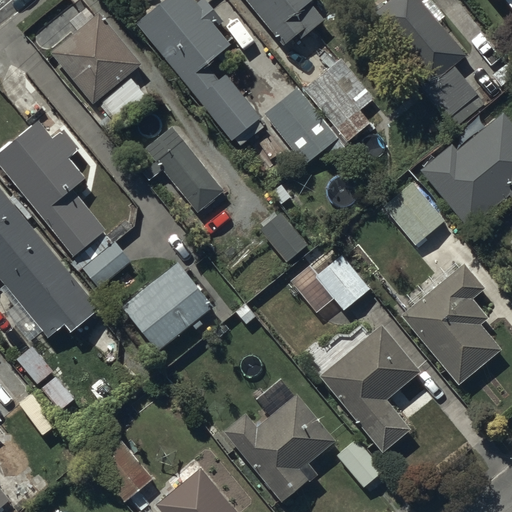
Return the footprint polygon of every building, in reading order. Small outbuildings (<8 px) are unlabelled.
[(193,0),(159,0),(136,19),(230,138),(260,114),(226,71),(218,78),(205,62),(230,43),(215,24),(222,18),(207,0),(196,0),(195,2),(193,0)] [(247,0),(282,43),(296,32),(300,37),(323,18),(308,0),(247,0)] [(464,54),(420,0),(385,0),(372,11),(427,80),(422,84),(447,116),(445,118),(452,127),(483,102),(452,64),(464,54)] [(511,0),(496,0),(498,2),(500,0),(503,0),(511,10),(511,0)] [(98,10),(50,50),(92,101),(140,61),(98,10)] [(305,86),(348,140),(371,121),(360,107),(376,94),(344,55),(305,86)] [(147,96),(130,76),(98,102),(116,122),(147,96)] [(23,85),(7,97),(29,125),(38,118),(45,112),(23,85)] [(299,91),(268,115),(307,165),(338,141),(299,91)] [(511,121),(503,110),(456,149),(451,143),(420,168),(468,226),(508,193),(511,197),(511,121)] [(0,163),(73,253),(105,228),(72,187),(85,176),(68,154),(79,146),(63,126),(52,135),(38,118),(29,125),(0,148),(0,163)] [(171,124),(144,146),(156,161),(143,171),(148,178),(161,167),(197,211),(224,188),(171,124)] [(382,205),(414,244),(447,216),(415,178),(382,205)] [(99,304),(0,185),(0,277),(3,281),(0,283),(0,287),(12,303),(4,309),(29,340),(42,329),(47,336),(64,321),(70,328),(99,304)] [(280,210),(259,227),(286,260),(307,243),(280,210)] [(130,260),(114,240),(82,266),(98,286),(130,260)] [(343,309),(370,287),(341,252),(316,272),(309,263),(290,279),(316,310),(333,296),(343,309)] [(213,304),(176,260),(121,305),(157,350),(191,323),(196,329),(203,323),(197,317),(213,304)] [(484,286),(464,261),(401,313),(458,381),(500,347),(480,322),(488,315),(472,296),(484,286)] [(247,341),(244,344),(260,363),(256,367),(266,379),(270,376),(272,378),(292,361),(257,319),(240,333),(247,341)] [(410,426),(386,397),(420,369),(382,322),(319,373),(382,449),(410,426)] [(31,343),(15,357),(36,383),(52,369),(31,343)] [(54,373),(39,386),(58,409),(73,396),(54,373)] [(295,391),(256,424),(245,411),(223,429),(281,500),(316,471),(308,460),(335,438),(295,391)] [(124,499),(152,475),(108,423),(80,446),(124,499)] [(154,502),(162,511),(238,511),(200,465),(154,502)] [(0,511),(14,501),(0,484),(0,511)]
